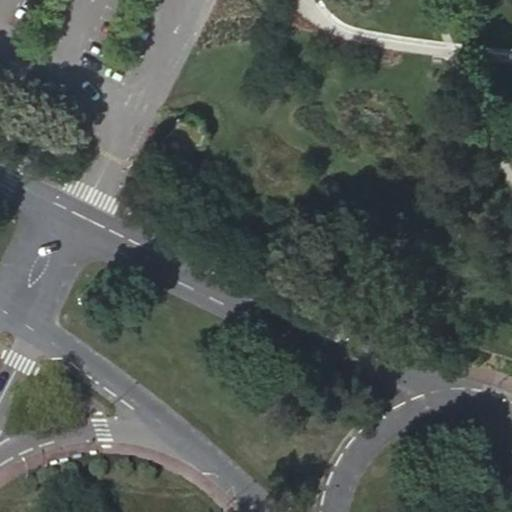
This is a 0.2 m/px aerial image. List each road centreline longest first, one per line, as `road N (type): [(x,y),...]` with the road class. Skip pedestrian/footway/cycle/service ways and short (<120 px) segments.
road 1 (tertiary): [(451,398),(75,212)]
road 2 (tertiary): [(14,313),(169,436)]
road 3 (tertiary): [(451,398),(380,422),(352,448),(329,511)]
road 4 (tertiary): [(0,450),(96,426),(169,436)]
